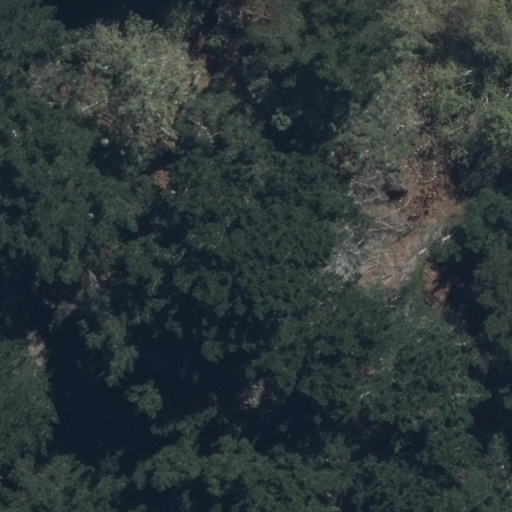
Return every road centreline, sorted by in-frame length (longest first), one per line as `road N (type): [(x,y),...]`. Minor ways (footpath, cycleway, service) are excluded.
road 1 (unknown): [(368,0),(440,205),(511,276)]
road 2 (track): [(0,313),(198,511)]
